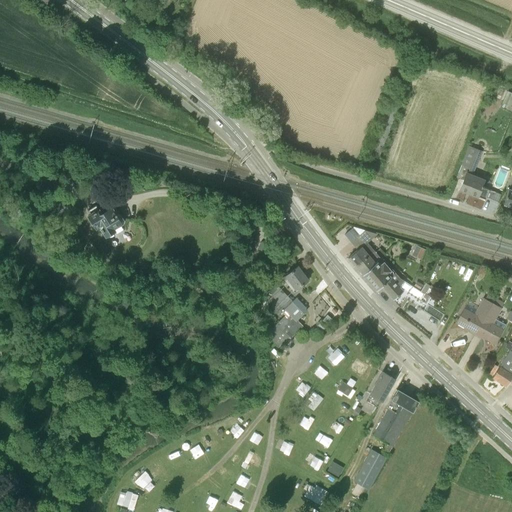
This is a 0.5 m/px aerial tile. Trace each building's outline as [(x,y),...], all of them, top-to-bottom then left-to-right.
[(377,159),(406,85),(396,81),(386,105),(376,130),(377,130),(367,155),(377,159)] [(470,168),(478,149),(469,146),(456,177),(463,180),(460,190),(477,197),(484,180),(476,177),(467,173),(470,168)] [(511,180),(510,180),(507,188),(508,188),(503,204),(506,205),(507,207),(510,208),(511,207),(511,180)] [(54,215),(71,211),(67,198),(51,202),(54,215)] [(124,220),(114,205),(111,207),(101,213),(99,208),(86,214),(95,230),(99,228),(105,238),(116,231),(114,229),(123,224),(124,220)] [(343,234),(350,242),(358,235),(351,227),(343,234)] [(372,255),(375,252),(380,248),(376,244),(371,248),(366,242),(376,233),(364,230),(358,235),(350,242),(357,250),(348,258),(355,266),(367,255),(365,253),(368,250),(372,255)] [(421,260),(426,250),(417,246),(412,256),(421,260)] [(372,255),(368,250),(365,253),(367,255),(355,266),(362,275),(375,265),(374,263),(380,257),(375,252),(372,255)] [(400,279),(382,257),(381,259),(380,257),(374,263),(375,265),(362,275),(371,285),(374,282),(379,288),(381,286),(393,300),(404,291),(395,282),(400,279)] [(294,290),(301,285),(307,280),(297,266),(284,276),(294,290)] [(292,302),(276,284),(268,293),(274,299),(269,304),(270,305),(270,306),(279,315),(282,313),(285,316),(265,334),(278,349),(302,327),(302,325),(297,320),(303,313),(306,310),(306,307),(296,298),(292,302)] [(213,299),(222,297),(221,288),(211,289),(213,299)] [(475,333),(492,303),(483,298),(474,313),(464,308),(456,323),(475,333)] [(501,308),(503,303),(496,299),(494,304),(492,303),(475,333),(481,336),(480,339),(481,337),(495,345),(503,329),(493,324),(502,308),(501,308)] [(320,335),(333,319),(327,314),(314,329),(320,335)] [(339,346),(328,356),(336,365),(347,355),(339,346)] [(506,387),(511,378),(511,351),(510,350),(492,378),(506,387)] [(352,366),(363,375),(369,367),(358,358),(352,366)] [(321,365),(315,372),(323,379),(329,372),(321,365)] [(381,401),(391,384),(389,383),(392,377),(382,372),(369,394),(381,401)] [(343,380),(338,388),(351,397),(356,389),(343,380)] [(412,412),(418,402),(396,389),(386,407),(389,409),(374,436),(378,438),(378,439),(386,443),(382,451),(388,454),(392,446),(412,411),(412,412)] [(304,414),(300,425),(310,429),(314,418),(304,414)] [(339,432),(344,426),(337,420),(332,426),(339,432)] [(238,423),(231,430),(238,437),(245,430),(238,423)] [(254,431),(250,440),(259,444),(263,435),(254,431)] [(280,438),(276,448),(290,454),(294,444),(280,438)] [(375,480),(387,456),(387,455),(373,448),(360,472),(375,480)] [(310,452),(306,460),(320,468),(324,460),(310,452)] [(150,469),(155,477),(161,472),(156,465),(150,469)] [(339,476),(342,472),(331,465),(328,470),(339,476)] [(141,489),(148,483),(138,472),(131,478),(141,489)] [(242,473),(237,481),(245,486),(250,478),(242,473)] [(312,482),(304,494),(323,505),(331,493),(312,482)] [(127,492),(121,490),(117,504),(135,509),(139,493),(128,490),(127,492)] [(233,490),(228,502),(237,506),(242,494),(233,490)]
